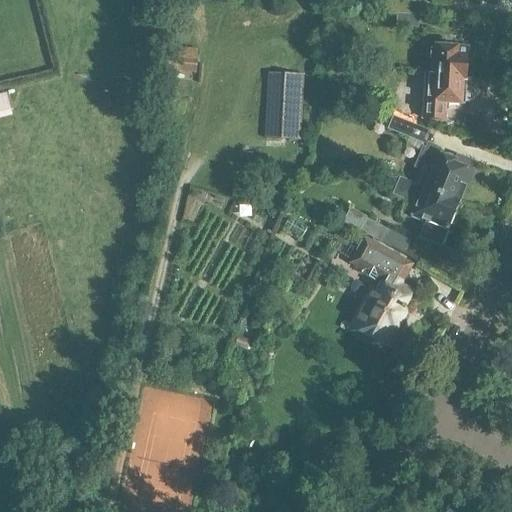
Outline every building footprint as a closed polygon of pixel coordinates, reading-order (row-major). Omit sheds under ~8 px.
[(382,14),(397,15),(419,15),(420,3),(382,1),(382,14)] [(418,29),(419,15),(397,15),(396,27),(418,29)] [(427,57),(426,74),(467,76),(469,48),(420,45),(419,57),(427,57)] [(165,55),(163,71),(196,74),(198,53),(198,50),(177,47),(176,56),(165,55)] [(465,104),(467,76),(426,74),(413,72),(412,86),(425,86),(424,102),(465,104)] [(301,142),(304,75),(267,73),(263,140),(301,142)] [(0,116),(12,114),(7,94),(0,96),(0,116)] [(376,120),(389,125),(387,130),(425,145),(431,132),(428,131),(429,115),(416,114),(416,115),(394,113),(381,109),(376,120)] [(420,163),(412,183),(461,203),(466,189),(469,190),(476,173),(471,171),(475,162),(456,155),(454,160),(435,152),(429,166),(420,163)] [(442,247),(457,211),(461,203),(412,183),(399,178),(393,193),(392,195),(405,200),(418,205),(413,217),(427,223),(421,238),(442,247)] [(389,231),(366,218),(359,232),(383,244),(389,231)] [(351,261),(363,268),(361,273),(384,287),(379,295),(371,291),(351,327),(388,348),(410,309),(406,307),(414,292),(402,285),(406,278),(401,275),(408,262),(364,238),(351,261)] [(238,330),(243,331),(248,318),(243,316),(238,330)] [(239,336),(235,345),(247,351),(251,342),(239,336)]
